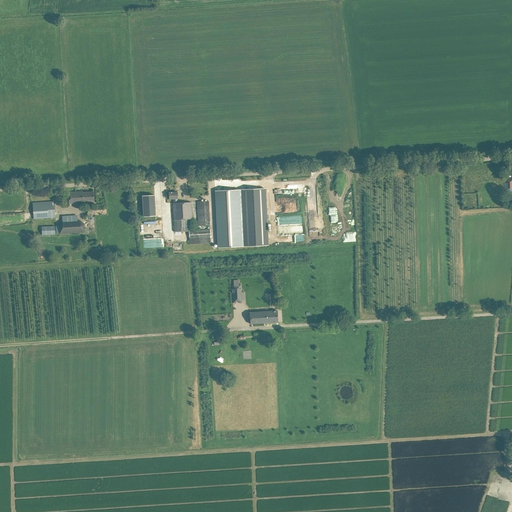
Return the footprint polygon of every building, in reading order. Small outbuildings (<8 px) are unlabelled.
[(215,191),(218,248),(268,245),(265,188),(215,191)] [(94,201),(94,192),(82,192),(68,192),(69,204),(83,203),(83,202),(94,201)] [(173,199),(173,203),(177,203),(177,199),(178,199),(177,192),(168,192),(169,199),(173,199)] [(154,195),(142,196),(143,206),(143,217),(155,216),(155,206),(154,195)] [(54,201),(32,203),(33,219),(55,217),(54,201)] [(202,202),(172,203),(175,246),(189,245),(189,248),(193,248),(193,245),(201,245),(198,205),(202,205),(202,202)] [(62,216),(62,225),(56,225),(56,234),(59,234),(59,235),(85,233),(84,224),(77,224),(77,216),(62,216)] [(54,226),(41,227),(42,235),(55,234),(54,226)] [(234,284),(232,285),(233,303),(236,303),(236,302),(239,301),(239,303),(242,303),(242,301),(245,300),(244,292),(241,292),(241,284),(239,284),(238,280),(233,280),(234,284)] [(249,312),(250,324),(278,322),(277,311),(249,312)]
